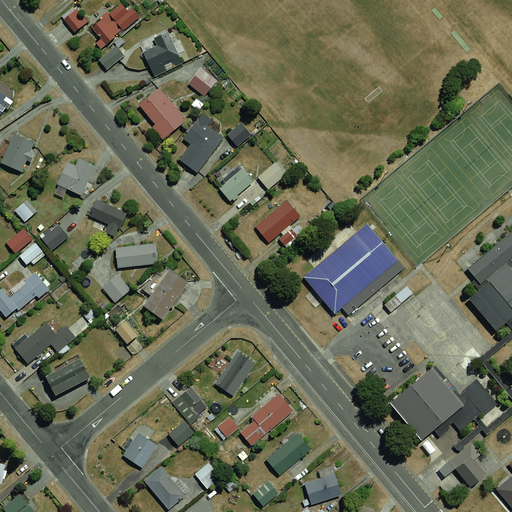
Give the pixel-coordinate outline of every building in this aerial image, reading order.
[(101,11),(90,21),(108,41),(135,16),(122,1),(106,16),(101,11)] [(77,9),(66,17),(76,31),(87,23),(77,9)] [(166,33),(134,46),(146,76),(178,63),(166,33)] [(117,46),(99,60),(107,70),(124,56),(117,46)] [(195,67),(183,85),(202,97),(213,79),(195,67)] [(147,129),(157,141),(181,120),(154,89),(135,105),(152,125),(147,129)] [(196,97),(190,103),(198,111),(204,104),(196,97)] [(176,161),(193,172),(217,133),(194,119),(181,139),(187,143),(176,161)] [(238,123),(223,136),(232,148),(248,135),(238,123)] [(10,132),(0,153),(0,164),(16,172),(30,142),(10,132)] [(62,162),(53,186),(79,197),(91,167),(75,160),(73,166),(62,162)] [(271,161),(253,177),(264,188),(282,172),(271,161)] [(236,169),(215,187),(226,200),(248,181),(236,169)] [(321,173),(317,176),(333,194),(337,191),(321,173)] [(282,198),(250,226),(264,241),(295,213),(282,198)] [(27,199),(17,208),(29,220),(39,212),(27,199)] [(92,200),(85,218),(121,232),(128,214),(92,200)] [(306,268),(300,273),(312,286),(321,298),(332,311),(338,306),(388,266),(398,259),(365,220),(353,230),(306,268)] [(288,223),(272,239),(279,246),(295,231),(288,223)] [(511,223),(462,267),(474,280),(468,285),(460,292),(492,328),(500,321),(506,316),(511,323),(511,223)] [(52,225),(37,236),(45,247),(60,236),(52,225)] [(16,230),(2,241),(11,252),(25,241),(16,230)] [(31,243),(14,255),(22,266),(39,253),(31,243)] [(152,244),(111,248),(112,268),(153,264),(152,244)] [(388,266),(338,306),(345,314),(377,290),(395,274),(388,266)] [(168,268),(142,304),(160,318),(187,281),(168,268)] [(28,269),(0,290),(0,316),(3,321),(43,289),(28,269)] [(113,275),(97,288),(109,302),(125,289),(113,275)] [(403,284),(376,305),(383,313),(410,292),(403,284)] [(94,307),(84,315),(92,325),(101,318),(94,307)] [(121,319),(110,328),(123,345),(135,336),(121,319)] [(45,323),(14,347),(26,362),(47,345),(51,350),(70,336),(62,325),(53,332),(45,323)] [(232,350),(208,384),(227,397),(250,363),(232,350)] [(79,358),(44,375),(54,396),(89,378),(79,358)] [(453,391),(432,367),(422,376),(388,405),(423,444),(447,422),(466,406),(453,391)] [(491,402),(469,376),(453,391),(466,406),(447,422),(453,430),(471,414),(473,417),(491,402)] [(197,398),(185,386),(167,404),(187,426),(197,417),(187,407),(197,398)] [(237,434),(246,445),(292,406),(277,389),(248,414),(253,420),(237,434)] [(226,415),(213,425),(221,436),(234,425),(226,415)] [(180,420),(164,435),(177,448),(192,433),(180,420)] [(134,432),(118,455),(136,467),(151,443),(134,432)] [(294,432),(263,458),(274,475),(307,449),(294,432)] [(489,468),(468,444),(446,463),(462,481),(467,485),(479,476),(489,468)] [(207,460),(190,474),(204,491),(221,477),(207,460)] [(511,467),(511,476),(497,489),(511,507),(511,511),(511,462),(509,464),(511,467)] [(162,466),(140,482),(162,511),(184,494),(162,466)] [(334,473),(300,482),(306,505),(340,495),(334,473)] [(266,480),(248,493),(257,503),(275,489),(266,480)] [(31,511),(20,499),(4,511),(31,511)]
